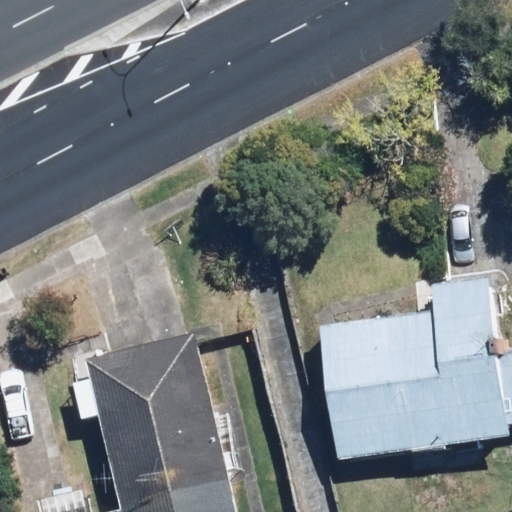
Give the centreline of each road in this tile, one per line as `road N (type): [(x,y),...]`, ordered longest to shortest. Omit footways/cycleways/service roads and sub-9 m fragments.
road 1 (primary): [(223,60),(0,177)]
road 2 (primary): [(223,60),(145,62),(64,82),(0,114)]
road 3 (primary): [(342,0),(223,60)]
